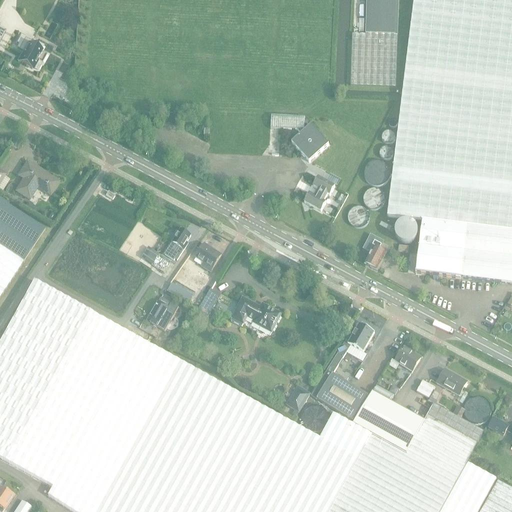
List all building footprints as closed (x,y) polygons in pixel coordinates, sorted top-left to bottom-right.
[(366,0),(367,4),(355,4),(355,34),(352,34),(351,86),(363,88),(394,88),(397,0),(366,0)] [(400,98),(385,220),(406,223),(409,223),(420,225),(511,236),(511,0),(412,0),(401,90),(401,91),(401,97),(400,98)] [(18,43),(16,47),(23,51),(18,61),(31,69),(32,68),(35,69),(39,62),(40,63),(45,55),(40,52),(40,51),(39,51),(42,46),(35,43),(35,44),(29,41),(30,40),(25,37),(25,38),(20,36),(16,42),(18,43)] [(371,122),(371,118),(370,115),(368,113),(366,110),(363,107),(360,106),(357,105),(355,105),(351,105),(348,106),(345,107),(342,110),(341,112),(339,115),(337,118),(337,122),(337,125),(339,129),(341,132),(342,134),(345,136),(348,138),(351,139),(354,139),(357,139),(360,138),(363,136),(366,134),(368,132),(370,129),(371,126),(371,122)] [(271,117),(270,130),(304,131),(304,118),(271,117)] [(390,129),(392,129),(394,128),(395,127),(395,125),(395,123),(395,122),(393,120),(392,120),(391,119),(389,120),(387,120),(386,122),(385,124),(385,125),(386,127),(387,128),(389,129),(390,129)] [(311,127),(305,133),(301,136),(292,145),(309,165),(329,147),(311,127)] [(379,138),(379,141),(380,142),(381,144),(383,145),(386,145),(388,145),(390,144),(392,142),(392,140),(393,138),(392,136),(391,134),(389,132),(386,132),(385,132),(382,133),(381,134),(379,136),(379,138)] [(390,151),(388,149),(386,148),(384,147),(382,147),(380,148),(378,150),(377,152),(377,153),(378,156),(379,158),(380,159),(383,160),(386,160),(388,159),(390,157),(390,155),(391,153),(390,151)] [(363,183),(367,186),(372,188),(377,187),(381,185),(385,182),(387,178),(387,173),(386,169),(384,165),(380,162),(375,160),(371,160),(366,162),(363,165),(360,170),(360,174),(361,179),(363,183)] [(50,196),(59,183),(45,174),(44,176),(26,164),(19,176),(24,180),(16,192),(30,200),(37,188),(50,196)] [(330,198),(335,189),(318,180),(313,189),(319,192),(315,199),(309,196),(304,205),(321,214),(326,205),(323,204),(327,197),(330,198)] [(383,207),(384,191),(366,190),(365,206),(383,207)] [(109,192),(99,206),(121,220),(130,206),(109,192)] [(0,247),(23,263),(44,231),(32,223),(0,200),(0,247)] [(38,209),(28,203),(25,207),(35,214),(38,209)] [(351,207),(349,223),(366,225),(368,209),(351,207)] [(50,215),(47,220),(51,223),(55,218),(55,216),(53,215),(50,215)] [(381,221),(379,225),(389,230),(391,226),(381,221)] [(407,246),(410,244),(414,241),(416,237),(416,233),(415,229),(413,226),(409,224),(404,223),(400,224),(397,226),(395,229),(393,233),(394,238),(396,242),(399,244),(403,246),(407,246)] [(416,256),(414,274),(511,286),(511,236),(420,225),(416,256)] [(179,232),(164,256),(166,257),(173,261),(174,262),(175,260),(177,262),(188,244),(187,243),(191,237),(188,235),(188,234),(187,233),(186,231),(182,230),(182,231),(181,230),(179,232)] [(377,271),(386,253),(379,250),(381,246),(374,243),(369,253),(371,253),(365,265),(377,271)] [(194,262),(202,268),(210,273),(221,256),(205,245),(194,262)] [(0,296),(23,263),(0,247),(0,296)] [(161,273),(168,262),(150,250),(143,261),(161,273)] [(0,459),(53,489),(49,497),(48,497),(71,511),(480,511),(497,482),(467,464),(484,433),(435,407),(433,405),(423,422),(405,454),(352,426),(333,416),(320,440),(294,426),(158,351),(33,282),(0,342),(0,459)] [(193,297),(172,285),(167,292),(188,305),(193,297)] [(207,318),(221,296),(211,290),(198,312),(207,318)] [(160,298),(146,322),(161,332),(174,310),(169,307),(170,305),(160,298)] [(272,334),(282,316),(263,306),(261,311),(254,307),(255,306),(244,300),(233,319),(245,325),(248,318),(255,321),(253,324),(272,334)] [(350,347),(346,354),(362,363),(367,356),(366,355),(363,354),(374,334),(366,330),(366,329),(367,328),(362,325),(361,326),(361,327),(359,326),(352,339),(348,345),(350,347)] [(348,345),(352,339),(349,337),(311,397),(352,423),(368,398),(332,375),(350,347),(348,345)] [(167,339),(163,347),(170,351),(175,344),(167,339)] [(404,348),(394,363),(392,361),(389,367),(396,371),(399,366),(412,373),(421,359),(404,348)] [(459,397),(467,383),(445,370),(437,385),(459,397)] [(423,382),(416,393),(429,400),(435,388),(423,382)] [(302,387),(288,408),(299,414),(312,394),(302,387)] [(392,387),(389,393),(395,397),(398,390),(392,387)] [(462,405),(468,395),(462,391),(459,397),(457,402),(462,405)] [(372,394),(352,426),(405,454),(423,422),(372,394)] [(431,398),(428,403),(433,405),(435,407),(438,401),(431,398)] [(491,416),(490,413),(489,411),(488,409),(487,407),(485,406),(483,404),(480,404),(477,404),(474,405),(472,406),(470,408),(468,409),(467,412),(466,416),(467,420),(468,422),(470,424),(472,426),(474,427),(478,428),(480,428),(483,427),(487,425),(488,423),(489,421),(490,419),(491,416)] [(457,408),(453,415),(458,418),(462,411),(457,408)] [(503,437),(508,427),(493,420),(488,429),(503,437)] [(511,511),(511,489),(497,482),(480,511),(511,511)] [(0,491),(0,511),(3,511),(4,511),(5,511),(14,497),(2,489),(0,491)] [(29,511),(32,508),(22,502),(15,511),(29,511)]
